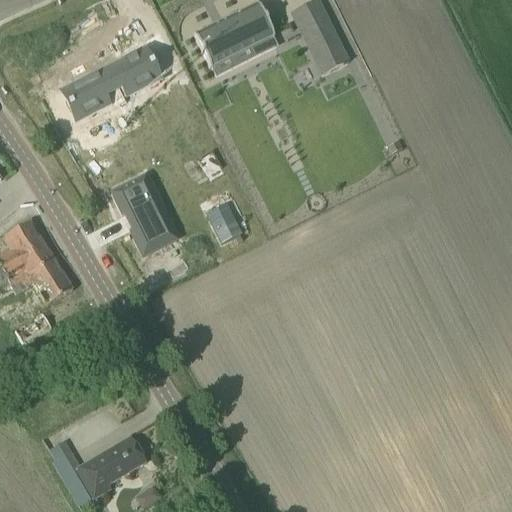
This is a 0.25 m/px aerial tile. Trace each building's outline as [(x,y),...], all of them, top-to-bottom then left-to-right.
[(194,37),(192,38),(208,71),(210,70),(207,64),(209,63),(229,53),(232,58),(251,48),(251,49),(271,39),(271,40),(273,39),(257,6),(255,7),(194,38),(194,37)] [(319,37),(300,48),(323,95),(344,84),(319,37)] [(143,47),(59,88),(73,117),(108,100),(104,92),(118,85),(122,92),(157,75),(143,47)] [(226,102),(221,105),(231,122),(239,117),(232,103),(228,105),(226,102)] [(211,105),(203,110),(214,131),(223,127),(211,105)] [(144,179),(110,196),(121,219),(125,218),(132,232),(129,234),(142,260),(176,243),(155,201),(155,200),(144,179)] [(205,217),(220,246),(240,236),(225,207),(205,217)] [(9,253),(0,257),(0,301),(13,295),(14,297),(31,287),(44,311),(71,294),(29,225),(2,242),(9,253)] [(14,333),(24,348),(51,330),(41,315),(14,333)] [(129,439),(74,472),(92,502),(110,491),(108,488),(145,466),(129,439)]
